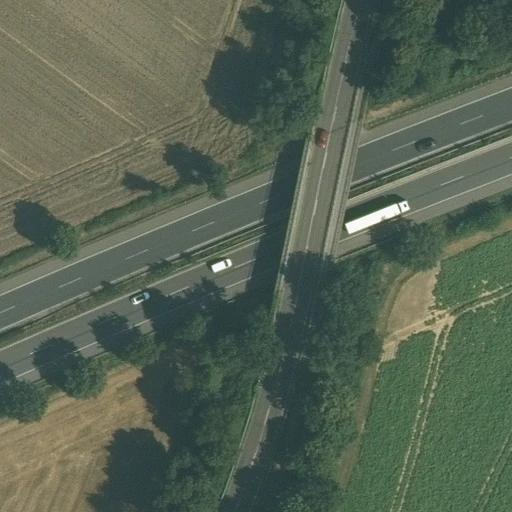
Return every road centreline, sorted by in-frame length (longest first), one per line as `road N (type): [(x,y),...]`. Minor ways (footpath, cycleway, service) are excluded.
road 1 (motorway): [(511,106),(0,316)]
road 2 (motorway): [(0,370),(511,161)]
road 3 (tertiary): [(363,0),(290,350),(236,511)]
road 4 (track): [(326,511),(375,314),(403,275),(511,226)]
